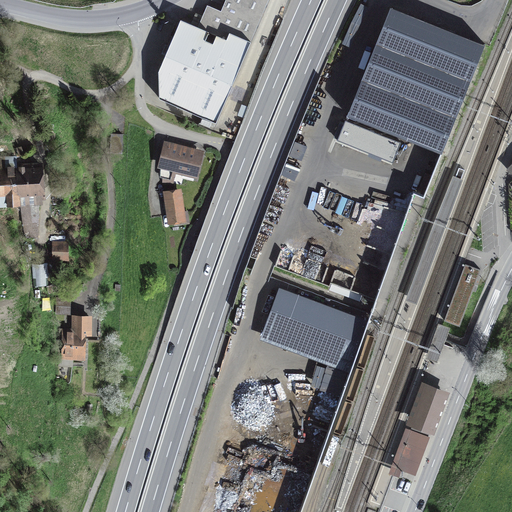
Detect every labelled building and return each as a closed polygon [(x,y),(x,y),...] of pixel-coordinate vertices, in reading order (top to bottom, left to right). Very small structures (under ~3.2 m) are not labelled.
[(221,26),(251,39),(268,0),(225,0),(221,11),(207,5),(198,26),(218,34),(221,26)] [(484,47),(392,10),(348,118),(416,145),(440,155),(484,47)] [(218,34),(198,26),(180,19),(158,70),(159,96),(216,122),(251,39),(221,26),(218,34)] [(416,145),(348,118),(336,149),(403,176),(416,145)] [(122,134),(112,134),(110,152),(121,152),(122,134)] [(307,152),(311,137),(299,134),(295,149),(307,152)] [(207,153),(166,142),(159,167),(200,178),(207,153)] [(0,203),(8,204),(8,206),(21,205),(38,202),(40,202),(39,163),(16,164),(15,156),(0,157),(0,203)] [(54,162),(48,163),(50,178),(56,177),(54,162)] [(464,170),(459,168),(454,179),(460,181),(464,170)] [(180,189),(162,191),(167,222),(185,219),(180,189)] [(38,202),(21,205),(25,236),(36,238),(37,232),(36,221),(38,221),(39,214),(38,202)] [(68,243),(53,243),(53,258),(68,258),(68,243)] [(480,269),(465,264),(444,320),(459,326),(480,269)] [(366,319),(279,287),(263,330),(351,362),(366,319)] [(90,314),(72,313),(72,331),(60,331),(59,365),(72,366),(72,358),(83,359),(84,333),(89,333),(90,314)] [(327,367),(321,390),(331,393),(337,370),(327,367)] [(425,387),(419,403),(417,402),(413,411),(416,412),(413,421),(433,428),(445,395),(425,387)] [(429,436),(410,429),(396,467),(414,474),(429,436)]
